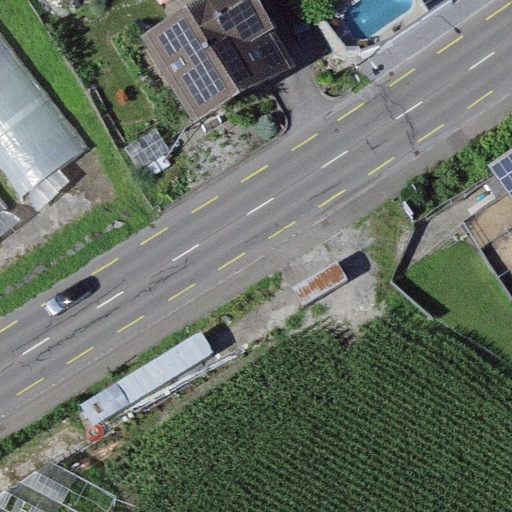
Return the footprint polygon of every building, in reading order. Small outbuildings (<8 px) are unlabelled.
[(248,0),(202,0),(143,35),(195,122),(288,67),(248,0)] [(0,165),(31,207),(97,157),(0,29),(0,165)] [(511,159),(483,180),(511,220),(511,159)] [(0,229),(14,219),(0,200),(0,229)] [(0,499),(0,511),(511,511),(511,441),(293,315),(0,499)]
